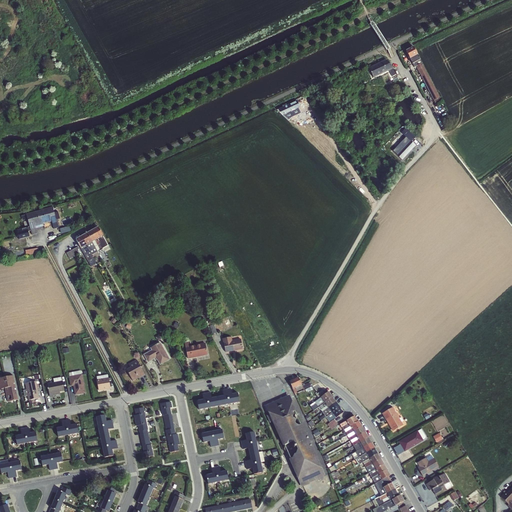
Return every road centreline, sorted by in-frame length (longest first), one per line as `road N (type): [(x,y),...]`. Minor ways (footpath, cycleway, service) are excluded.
road 1 (unclassified): [(289,369),(377,204),(438,132),(391,44)]
road 2 (residential): [(420,511),(345,397),(289,369)]
road 3 (residential): [(118,401),(0,423)]
